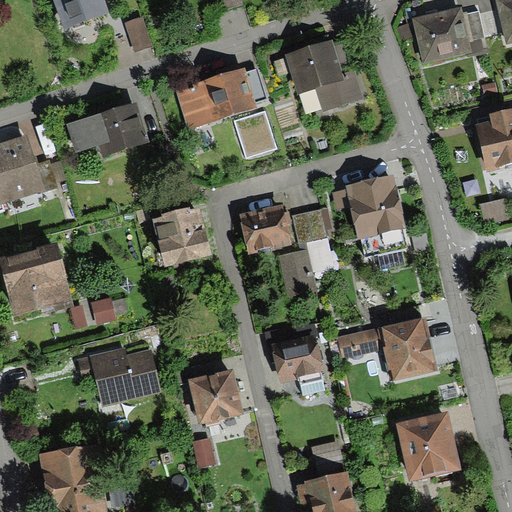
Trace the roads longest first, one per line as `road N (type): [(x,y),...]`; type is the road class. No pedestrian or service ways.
road 1 (residential): [(420,138),(226,193),(217,204),(286,511)]
road 2 (residential): [(370,2),(0,120)]
road 3 (residential): [(510,511),(450,250)]
road 4 (residential): [(420,138),(370,2)]
